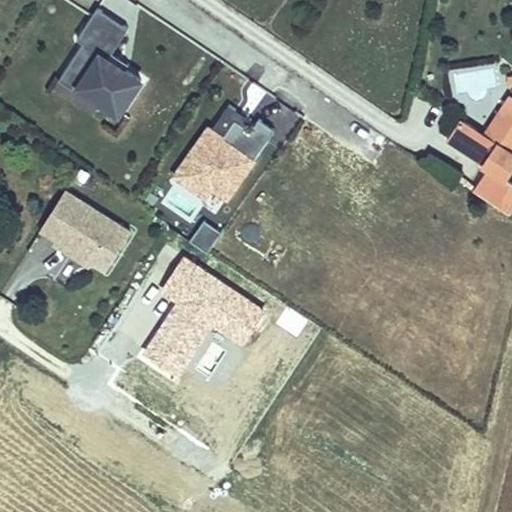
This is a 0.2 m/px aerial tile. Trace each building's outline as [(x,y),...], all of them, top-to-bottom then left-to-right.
[(140,80),(107,58),(127,28),(96,8),(75,38),(82,42),(58,80),(75,91),(78,87),(118,113),(140,80)] [(511,92),(511,93),(496,118),(502,122),(494,134),(488,130),(462,115),(449,136),(491,163),(509,174),(511,170),(511,92)] [(224,206),(274,128),(225,97),(176,175),(224,206)] [(494,134),(502,122),(496,118),(488,130),(494,134)] [(503,185),(509,174),(491,163),(484,174),(503,185)] [(160,177),(143,197),(189,234),(205,214),(160,177)] [(130,226),(68,187),(42,227),(104,266),(130,226)] [(207,251),(223,230),(205,217),(189,238),(207,251)]
